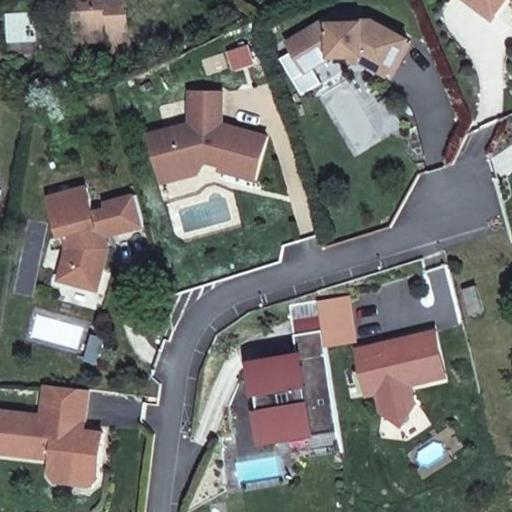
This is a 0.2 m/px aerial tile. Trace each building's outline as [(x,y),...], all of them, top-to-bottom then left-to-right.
[(136,0),(88,0),(93,32),(121,29),(123,43),(140,42),(136,0)] [(472,0),(497,16),(500,11),(483,0),(472,0)] [(483,0),(500,11),(507,0),(483,0)] [(355,54),(367,53),(367,60),(392,72),(411,35),(374,17),(366,17),(367,21),(334,23),(333,19),(325,19),(290,43),(310,72),(334,55),(355,54)] [(191,121),(150,134),(159,168),(179,177),(200,168),(205,153),(225,157),(223,162),(222,167),(258,177),(269,133),(223,121),(223,89),(191,90),(191,121)] [(179,177),(159,168),(165,187),(204,176),(208,158),(223,162),(225,157),(205,153),(200,168),(179,177)] [(145,225),(137,194),(107,203),(110,209),(96,213),(89,187),(52,199),(64,237),(68,237),(72,250),(64,281),(92,287),(96,270),(107,273),(113,248),(105,248),(102,237),(109,235),(145,225)] [(113,248),(109,235),(102,237),(105,248),(113,248)] [(92,287),(102,290),(107,273),(96,270),(92,287)] [(295,291),(300,322),(321,318),(317,289),(316,284),(295,291)] [(346,284),(317,289),(321,318),(322,321),(352,316),(346,284)] [(352,316),(322,321),(324,334),(354,329),(352,316)] [(300,322),(306,356),(327,353),(324,334),(322,321),(321,318),(300,322)] [(394,332),(396,340),(356,354),(367,388),(377,385),(383,399),(401,404),(415,389),(410,375),(446,363),(432,320),(394,332)] [(396,340),(394,332),(353,344),(356,354),(396,340)] [(99,336),(95,350),(107,353),(111,340),(99,336)] [(95,350),(91,363),(103,367),(107,353),(95,350)] [(307,366),(261,374),(272,439),(314,432),(340,428),(327,353),(306,356),(307,366)] [(93,389),(50,384),(45,415),(0,408),(0,451),(56,458),(54,468),(102,475),(108,433),(88,428),(76,426),(77,419),(89,420),(93,389)] [(340,428),(314,432),(318,455),(344,450),(340,428)] [(95,485),(102,482),(102,475),(54,468),(53,473),(59,481),(95,485)]
